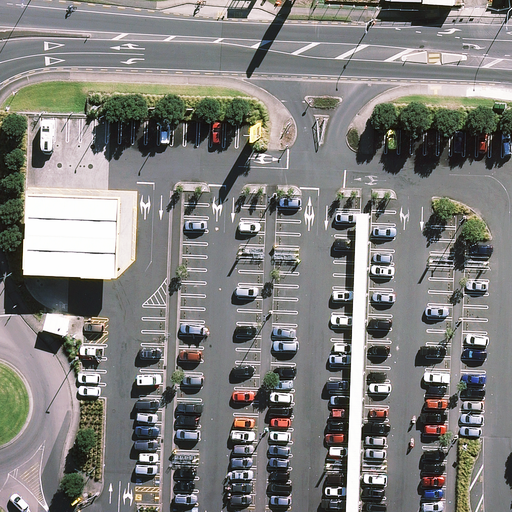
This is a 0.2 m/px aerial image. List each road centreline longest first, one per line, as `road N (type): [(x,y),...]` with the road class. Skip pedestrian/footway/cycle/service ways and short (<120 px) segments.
road 1 (tertiary): [(139,37),(511,60)]
road 2 (tertiary): [(139,37),(88,54),(0,62)]
road 3 (tertiary): [(0,15),(89,20),(139,37)]
